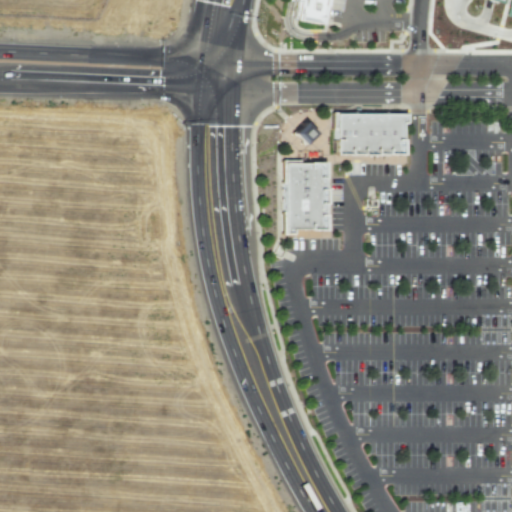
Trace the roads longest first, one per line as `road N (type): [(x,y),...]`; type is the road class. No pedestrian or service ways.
road 1 (secondary): [(327,511),(275,419),(230,310),(213,246),(209,88)]
road 2 (secondary): [(210,61),(0,50)]
road 3 (secondary): [(8,82),(209,88)]
